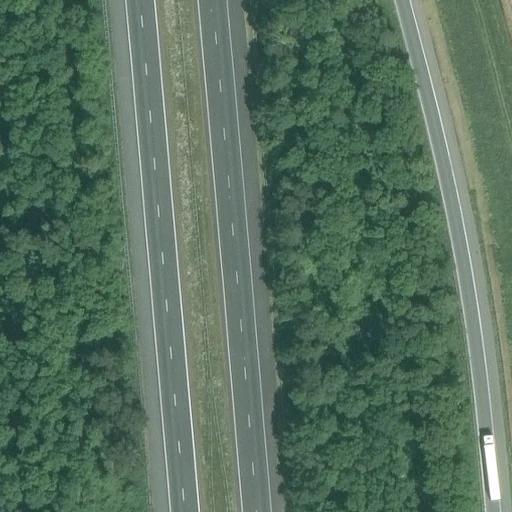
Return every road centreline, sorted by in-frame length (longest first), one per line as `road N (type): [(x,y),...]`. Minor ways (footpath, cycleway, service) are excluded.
road 1 (motorway): [(491,511),(453,218),(400,0)]
road 2 (motorway): [(138,0),(183,511)]
road 3 (motorway): [(255,511),(210,0)]
